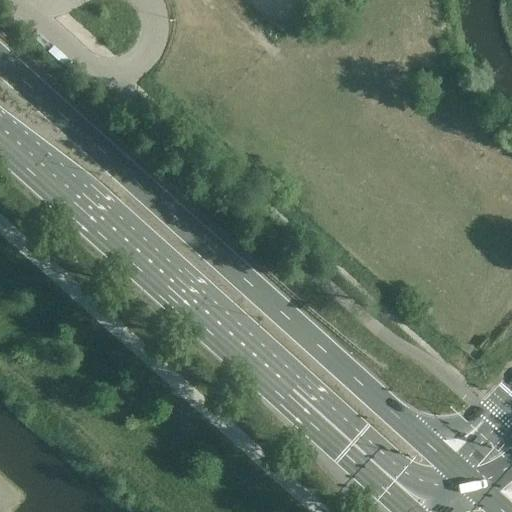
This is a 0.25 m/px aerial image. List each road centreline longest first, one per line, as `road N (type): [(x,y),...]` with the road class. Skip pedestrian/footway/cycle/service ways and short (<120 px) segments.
road 1 (trunk): [(447,461),(0,58)]
road 2 (trunk): [(0,145),(408,511)]
road 3 (unclassified): [(113,75),(86,65),(15,6)]
